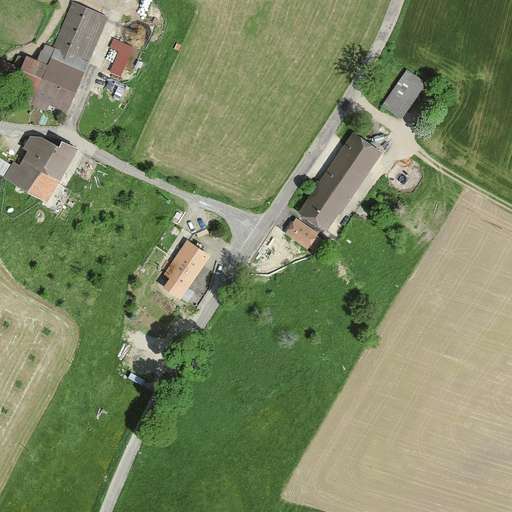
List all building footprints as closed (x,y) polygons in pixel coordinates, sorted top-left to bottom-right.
[(107,17),(73,3),(54,48),(55,49),(46,45),(42,52),(37,64),(26,59),(25,59),(19,56),(14,66),(22,70),(14,86),(15,86),(12,95),(30,102),(31,102),(32,102),(32,103),(46,109),(49,101),(67,108),(107,17)] [(133,47),(114,38),(110,48),(119,52),(111,71),(120,75),(133,47)] [(383,106),(400,117),(425,82),(408,71),(383,106)] [(355,134),(301,213),(324,229),(337,210),(339,212),(380,151),(355,134)] [(41,137),(31,137),(25,146),(31,154),(23,169),(15,163),(6,178),(14,184),(45,200),(76,148),(61,141),(58,147),(41,137)] [(10,164),(0,157),(0,174),(3,176),(10,164)] [(316,235),(295,221),(287,232),(308,246),(310,247),(309,247),(313,250),(321,238),(317,236),(315,236),(316,235)] [(179,296),(186,300),(192,291),(186,286),(207,255),(201,251),(204,246),(198,243),(195,247),(188,243),(167,274),(173,278),(167,287),(179,295),(179,296)]
